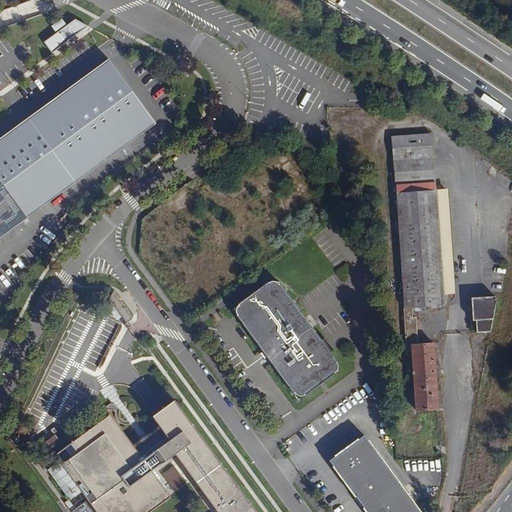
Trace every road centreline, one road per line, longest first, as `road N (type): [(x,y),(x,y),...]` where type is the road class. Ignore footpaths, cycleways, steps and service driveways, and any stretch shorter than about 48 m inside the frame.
road 1 (residential): [(109,0),(219,62),(233,96),(216,134),(95,236)]
road 2 (unclassified): [(95,236),(299,511)]
road 3 (trunk): [(344,0),(511,109)]
road 4 (residential): [(95,236),(61,277),(0,403)]
road 5 (trunk): [(511,68),(408,0)]
